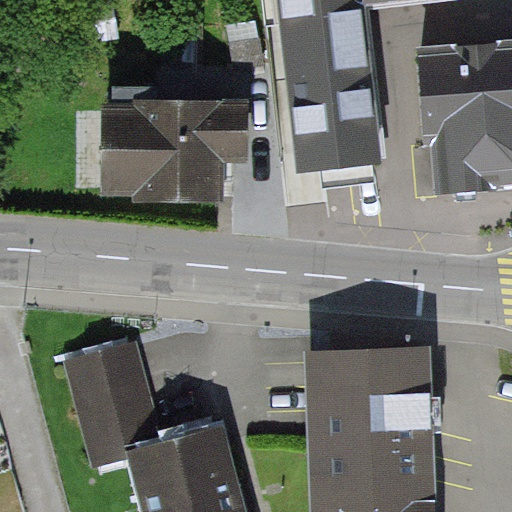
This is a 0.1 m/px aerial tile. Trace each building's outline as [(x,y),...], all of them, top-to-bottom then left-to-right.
[(282,0),(301,172),(377,163),(360,4),(388,0),(282,0)] [(117,35),(111,6),(92,10),(98,39),(117,35)] [(203,24),(173,24),(172,66),(203,66),(203,24)] [(261,40),(234,45),(239,70),(265,65),(261,40)] [(511,49),(421,55),(429,143),(438,142),(441,189),(511,187),(511,49)] [(115,113),(109,113),(109,190),(141,190),(141,198),(220,198),(219,158),(245,158),(245,108),(156,108),(156,92),(114,92),(115,113)] [(136,349),(64,367),(91,471),(120,464),(132,511),(240,511),(221,435),(161,450),(147,393),(136,349)] [(162,408),(210,403),(205,355),(157,360),(162,408)] [(360,511),(440,507),(436,432),(434,411),(431,356),(312,363),(317,437),(317,447),(321,511),(360,511)]
